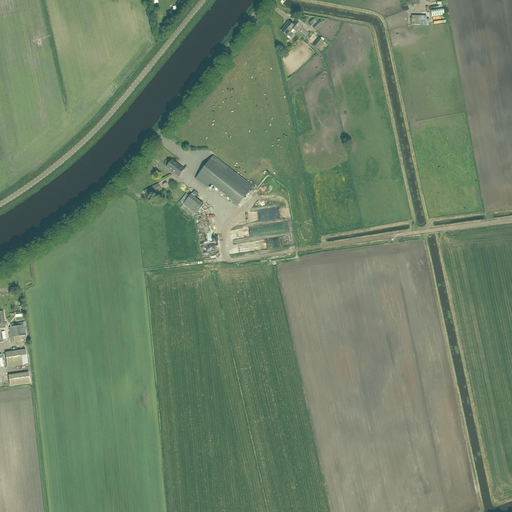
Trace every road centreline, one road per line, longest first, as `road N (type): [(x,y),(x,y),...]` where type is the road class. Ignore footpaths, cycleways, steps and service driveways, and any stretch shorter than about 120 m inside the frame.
road 1 (tertiary): [(0,263),(117,180),(267,0)]
road 2 (unclassified): [(146,269),(511,219)]
road 3 (tertiary): [(203,0),(119,103),(56,165),(0,203)]
